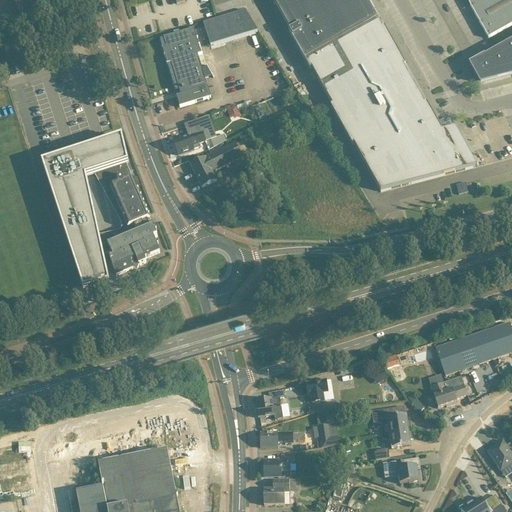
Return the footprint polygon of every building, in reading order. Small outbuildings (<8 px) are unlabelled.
[(16,0),(14,1),(21,17),(55,1),(54,0),(16,0)] [(273,0),(291,31),(348,0),(273,0)] [(289,32),(295,43),(310,71),(312,70),(383,29),(366,0),(348,0),(291,31),(289,32)] [(511,26),(511,0),(475,0),(469,4),(479,22),(489,39),(511,26)] [(204,24),(211,47),(258,32),(246,11),(204,24)] [(385,28),(383,29),(312,70),(333,107),(404,68),(406,67),(385,28)] [(166,38),(169,47),(162,49),(167,66),(172,64),(180,92),(183,91),(184,96),(177,98),(181,108),(190,106),(212,99),(206,78),(203,70),(199,56),(203,54),(202,49),(199,38),(196,30),(182,34),(181,31),(176,33),(177,35),(166,38)] [(511,42),(485,57),(484,57),(469,65),(481,86),(511,77),(511,42)] [(354,145),(425,105),(404,68),(333,107),(331,108),(353,146),(354,145)] [(381,193),(473,169),(477,168),(456,130),(443,132),(427,104),(425,105),(354,145),(381,193)] [(231,119),(240,115),(236,107),(228,111),(231,119)] [(211,123),(187,131),(189,138),(174,144),(179,157),(188,153),(194,151),(201,149),(199,145),(206,143),(204,137),(215,134),(211,123)] [(217,139),(213,140),(216,148),(227,142),(225,136),(217,139)] [(133,179),(127,166),(129,165),(123,138),(43,164),(44,167),(84,290),(110,284),(102,247),(108,245),(114,259),(110,261),(117,276),(146,264),(146,263),(145,260),(160,254),(154,239),(158,238),(153,225),(152,226),(149,220),(150,220),(133,179)] [(211,156),(191,166),(202,189),(217,181),(213,173),(243,159),(235,144),(224,150),(221,145),(209,151),(211,156)] [(511,331),(509,324),(436,350),(446,377),(511,354),(511,331)] [(398,359),(387,360),(388,367),(399,366),(398,359)] [(383,368),(375,373),(382,383),(389,378),(383,368)] [(444,384),(431,389),(438,409),(457,403),(456,401),(463,399),(467,397),(468,397),(464,387),(462,378),(444,384)] [(326,381),(307,385),(309,397),(312,396),(314,404),(325,402),(323,394),(329,393),(326,381)] [(284,419),(281,404),(280,400),(279,392),(273,393),(274,400),(257,402),(258,410),(257,410),(258,419),(274,417),(276,421),(277,421),(278,421),(284,419)] [(392,410),(372,413),(373,422),(373,424),(383,425),(382,436),(375,437),(375,438),(390,435),(411,432),(410,424),(408,424),(408,423),(408,422),(407,417),(405,417),(394,419),(393,416),(392,410)] [(320,428),(318,428),(320,439),(322,450),(323,450),(331,449),(340,447),(339,438),(338,438),(330,439),(329,426),(320,428)] [(390,435),(375,438),(382,437),(382,440),(390,442),(392,449),(392,450),(412,447),(411,441),(413,440),(411,433),(411,432),(390,435)] [(306,434),(271,435),(261,435),(261,449),(271,449),(279,449),(279,448),(287,448),(286,444),(294,444),(294,442),(306,441),(306,434)] [(501,473),(511,465),(511,454),(507,447),(503,442),(487,453),(501,473)] [(378,452),(375,454),(376,462),(390,460),(390,459),(389,450),(378,452)] [(419,459),(383,465),(389,465),(391,478),(399,477),(400,485),(419,482),(417,467),(410,468),(409,462),(419,460),(419,459)] [(279,462),(273,462),(263,462),(264,467),(265,467),(265,478),(283,478),(283,472),(292,472),(292,465),(279,465),(279,462)] [(355,476),(354,467),(343,468),(344,473),(355,476)] [(296,493),(296,481),(273,482),(273,491),(264,491),(264,506),(285,506),(285,494),(290,494),(290,493),(296,493)] [(509,511),(508,510),(496,493),(485,500),(482,496),(472,503),(470,501),(461,507),(463,511),(491,511),(492,511),(504,511),(508,510),(509,511)] [(179,511),(177,498),(157,502),(159,511),(179,511)]
